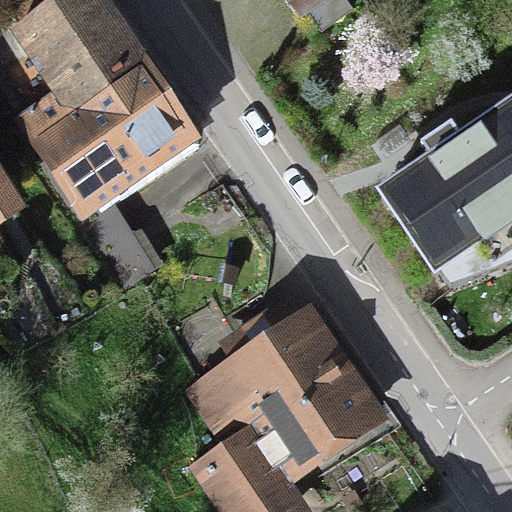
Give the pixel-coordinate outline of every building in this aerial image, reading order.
[(51,107),(11,134),(80,236),(199,155),(94,0),(74,0),(9,44),(51,107)] [(269,0),(288,28),(331,0),(269,0)] [(511,109),(508,103),(430,153),(497,257),(511,246),(511,109)] [(0,242),(27,225),(0,181),(0,242)] [(260,428),(301,488),(384,432),(308,319),(187,401),(223,453),(260,428)] [(260,428),(223,453),(188,476),(212,511),(316,511),(301,488),(260,428)]
